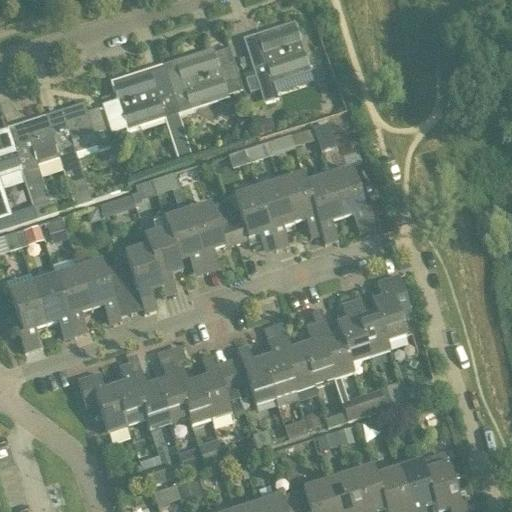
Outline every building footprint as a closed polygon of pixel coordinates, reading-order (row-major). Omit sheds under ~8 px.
[(265,67),(251,71),(254,80),(258,91),(258,93),(259,94),(263,107),(276,102),(275,97),(270,82),(307,70),(293,25),(281,29),(255,37),(265,67)] [(163,67),(161,68),(170,97),(177,118),(178,117),(190,113),(189,109),(226,96),(227,97),(242,92),(229,51),(213,56),(212,51),(173,64),(183,93),(173,96),(163,67)] [(147,72),(110,84),(116,103),(125,132),(126,134),(139,130),(138,126),(163,117),(164,122),(178,166),(192,162),(179,121),(178,117),(177,118),(170,97),(156,102),(147,72)] [(67,131),(50,137),(58,161),(62,172),(71,198),(74,211),(91,205),(87,193),(75,156),(97,149),(98,153),(110,149),(98,112),(86,115),(83,106),(61,113),(67,131)] [(29,144),(12,149),(20,173),(24,184),(32,210),(37,223),(58,216),(54,201),(48,203),(40,179),(37,168),(58,161),(50,137),(44,118),(35,121),(23,125),(29,144)] [(0,234),(37,223),(32,210),(11,217),(3,191),(0,182),(0,179),(20,173),(12,149),(6,131),(0,132),(0,234)] [(297,135),(289,138),(293,150),(301,148),(297,135)] [(276,142),(265,146),(270,160),(281,157),(276,142)] [(256,148),(243,153),(248,167),(260,163),(256,148)] [(351,172),(327,180),(340,224),(351,220),(365,216),(351,172)] [(173,177),(166,179),(170,194),(178,191),(173,177)] [(300,179),(278,186),(292,229),(296,228),(299,227),(302,226),(314,222),(303,187),(300,178),(300,179)] [(303,187),(314,222),(317,231),(329,227),(334,226),(340,224),(327,180),(303,187)] [(278,186),(255,193),(269,236),(281,233),(286,231),(290,230),(292,229),(278,186)] [(239,225),(227,228),(234,248),(257,240),(269,236),(255,193),(232,201),(233,205),(238,219),(239,225)] [(137,197),(130,199),(133,209),(140,206),(140,204),(137,197)] [(109,206),(98,210),(102,222),(113,218),(109,206)] [(209,208),(186,216),(200,259),(211,255),(234,248),(227,228),(217,231),(209,208)] [(186,216),(165,223),(179,265),(188,263),(200,259),(186,216)] [(61,221),(45,226),(49,238),(65,233),(61,221)] [(155,236),(143,239),(146,248),(157,282),(170,277),(182,274),(179,265),(165,223),(152,227),(155,236)] [(15,236),(20,251),(30,248),(25,233),(15,236)] [(261,240),(266,255),(285,250),(280,234),(261,240)] [(8,254),(20,251),(15,236),(3,240),(8,254)] [(125,265),(114,269),(121,290),(132,287),(141,314),(142,318),(155,313),(149,295),(160,291),(157,282),(146,248),(122,256),(125,265)] [(100,264),(77,271),(90,314),(101,310),(114,306),(117,318),(129,314),(121,290),(114,269),(102,272),(100,264)] [(55,278),(54,278),(67,321),(79,317),(90,314),(77,271),(76,271),(55,278)] [(29,278),(4,286),(6,293),(20,336),(33,332),(44,328),(31,286),(29,278)] [(31,286),(44,328),(55,325),(67,321),(54,278),(31,286)] [(375,315),(385,347),(405,341),(400,325),(411,322),(398,279),(376,286),(382,303),(372,306),(375,315)] [(385,347),(375,315),(364,319),(359,303),(350,306),(369,365),(388,358),(385,347)] [(350,371),(369,365),(350,306),(341,309),(346,325),(336,328),(350,371)] [(350,371),(336,328),(339,338),(329,341),(323,324),(314,328),(333,384),(336,393),(342,409),(343,413),(342,413),(346,425),(365,419),(358,399),(347,402),(340,382),(352,378),(349,371),(350,371)] [(313,391),(333,384),(314,328),(305,331),(310,347),(300,350),(313,391)] [(313,391),(300,350),(290,353),(285,337),(275,340),(294,397),(295,397),(313,391)] [(297,404),(295,397),(294,397),(275,340),(266,343),(271,359),(261,362),(274,404),(276,411),(297,404)] [(274,404),(261,362),(251,365),(246,349),(236,352),(238,360),(226,364),(238,402),(247,399),(243,388),(246,387),(254,410),(274,404)] [(166,353),(156,356),(165,383),(155,386),(168,428),(188,421),(191,431),(172,372),(166,353)] [(238,402),(226,364),(213,368),(211,360),(201,363),(206,379),(197,382),(210,425),(230,418),(226,406),(238,402)] [(168,428),(155,386),(144,389),(136,364),(127,367),(146,424),(149,434),(168,428)] [(126,431),(146,424),(127,367),(117,370),(122,386),(112,389),(126,431)] [(210,425),(197,382),(186,386),(181,370),(172,372),(191,431),(210,425)] [(126,431),(112,389),(102,392),(97,376),(75,384),(84,412),(96,409),(105,438),(126,431)] [(378,392),(384,413),(404,407),(397,385),(378,392)] [(365,419),(384,413),(378,392),(358,399),(365,419)] [(327,431),(346,425),(342,413),(323,420),(327,431)] [(301,420),(306,434),(320,429),(315,415),(301,420)] [(306,434),(301,420),(302,423),(283,430),(288,444),(307,438),(306,434)] [(334,435),(338,449),(339,449),(339,450),(354,445),(349,430),(334,435)] [(320,455),(338,449),(334,435),(315,441),(320,455)] [(220,455),(201,460),(205,472),(223,466),(223,465),(220,455)] [(418,464),(433,508),(434,511),(474,511),(467,490),(455,495),(442,456),(418,464)] [(201,459),(180,466),(181,467),(184,478),(205,472),(201,460),(201,459)] [(421,511),(422,511),(433,508),(418,464),(395,472),(408,511),(421,511)] [(160,468),(141,474),(146,490),(165,484),(161,473),(160,468)] [(384,511),(373,479),(372,479),(369,470),(347,477),(358,511),(384,511)] [(408,511),(395,472),(373,479),(384,511),(408,511)] [(358,511),(347,477),(325,485),(333,511),(358,511)] [(182,506),(202,499),(197,482),(176,488),(182,506)] [(333,511),(325,485),(301,493),(290,496),(294,511),(333,511)] [(158,511),(163,511),(169,510),(168,506),(180,502),(176,489),(153,497),(158,511)] [(294,511),(290,496),(279,499),(255,507),(256,511),(294,511)] [(131,511),(127,500),(116,503),(118,511),(131,511)]
